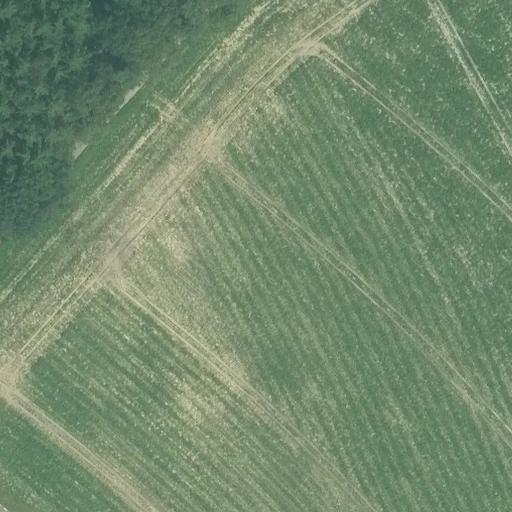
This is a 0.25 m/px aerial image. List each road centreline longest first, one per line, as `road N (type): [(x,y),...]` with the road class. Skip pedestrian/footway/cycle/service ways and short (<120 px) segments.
road 1 (track): [(0,244),(109,121)]
road 2 (unclassified): [(109,121),(220,0)]
road 3 (track): [(111,0),(109,121)]
